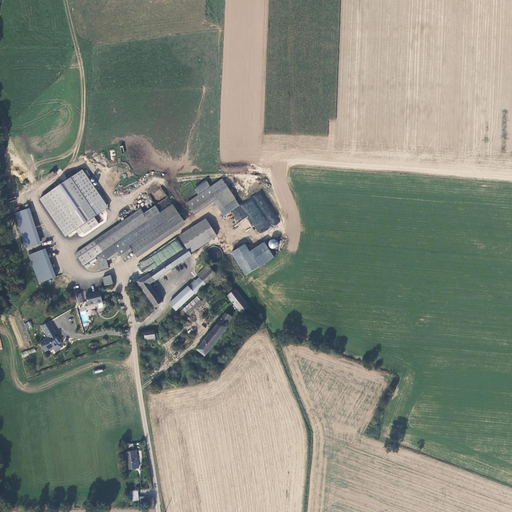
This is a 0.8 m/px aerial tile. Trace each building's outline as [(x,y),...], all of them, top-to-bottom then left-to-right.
[(100,225),(94,216),(107,208),(84,169),(39,197),(65,239),(76,232),(80,237),(100,225)] [(199,195),(187,203),(192,211),(215,196),(223,207),(236,199),(222,180),(210,187),(199,195)] [(195,190),(199,195),(210,187),(207,182),(195,190)] [(260,192),(230,211),(238,223),(247,217),(259,235),(280,221),(260,192)] [(162,208),(171,202),(168,197),(159,203),(162,208)] [(105,286),(113,284),(115,283),(109,260),(119,254),(122,259),(134,252),(136,255),(184,222),(183,220),(172,204),(159,212),(148,220),(96,256),(105,286)] [(143,214),(148,220),(159,212),(155,206),(143,214)] [(179,237),(187,248),(191,254),(217,235),(205,217),(179,237)] [(276,256),(265,241),(239,259),(249,274),(276,256)] [(38,283),(56,277),(46,248),(28,254),(38,283)] [(158,267),(164,275),(192,255),(191,254),(187,248),(158,267)] [(197,275),(200,277),(206,284),(217,274),(208,265),(197,275)] [(150,285),(164,275),(158,267),(138,282),(155,307),(162,302),(150,285)] [(206,284),(200,277),(189,287),(188,286),(169,303),(176,311),(195,293),(196,294),(206,284)] [(241,314),(249,307),(236,290),(234,290),(232,288),(228,292),(229,294),(227,296),(241,314)] [(103,302),(100,292),(86,295),(89,306),(103,302)] [(188,315),(189,314),(202,302),(197,297),(184,309),(188,315)] [(225,313),(197,350),(205,356),(226,330),(227,325),(233,317),(225,313)] [(54,327),(50,321),(42,326),(48,337),(43,340),(43,341),(40,343),(45,352),(49,350),(51,351),(54,349),(54,347),(58,345),(61,343),(58,338),(57,339),(55,335),(57,333),(53,328),(54,327)] [(150,339),(155,338),(158,338),(157,333),(154,333),(154,330),(144,332),(144,334),(143,334),(141,334),(141,335),(140,336),(141,338),(142,339),(143,339),(144,338),(145,340),(150,339)] [(20,352),(22,357),(36,353),(34,348),(20,352)] [(127,470),(139,468),(138,462),(136,462),(135,457),(137,456),(137,451),(134,451),(134,447),(127,448),(128,452),(124,453),(127,470)] [(138,491),(130,492),(131,501),(139,500),(138,491)]
